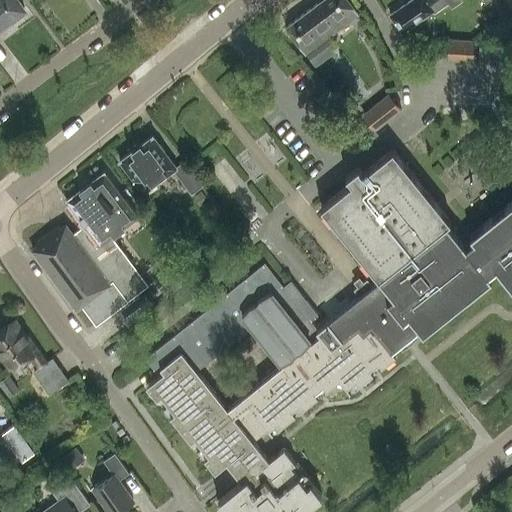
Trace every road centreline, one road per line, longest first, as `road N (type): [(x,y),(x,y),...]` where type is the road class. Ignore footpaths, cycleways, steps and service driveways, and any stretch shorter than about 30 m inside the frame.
road 1 (residential): [(190,504),(0,238)]
road 2 (unclassified): [(0,208),(248,0)]
road 3 (residential): [(365,0),(397,55),(425,73),(482,81),(511,72)]
road 4 (residential): [(0,106),(141,0)]
